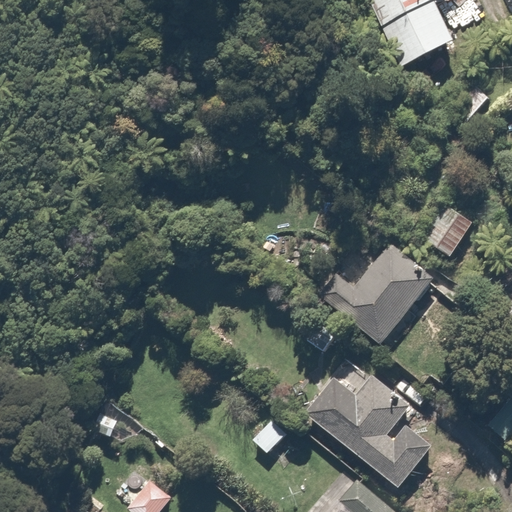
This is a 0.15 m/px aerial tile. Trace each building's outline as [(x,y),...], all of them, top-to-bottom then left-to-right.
[(475,0),(384,0),(424,70),(477,40),(461,12),(477,3),(475,0)] [(338,259),(312,296),(395,354),(448,279),(400,246),(374,284),(338,259)] [(511,320),(503,334),(511,340),(511,320)] [(334,371),(305,411),(410,489),(444,443),(418,424),(426,412),(366,367),(352,385),(334,371)] [(511,403),(493,426),(511,442),(511,403)] [(294,437),(270,420),(247,452),(271,470),(294,437)] [(107,479),(97,511),(130,511),(138,489),(107,479)] [(343,511),(397,511),(357,484),(339,509),(343,511)]
